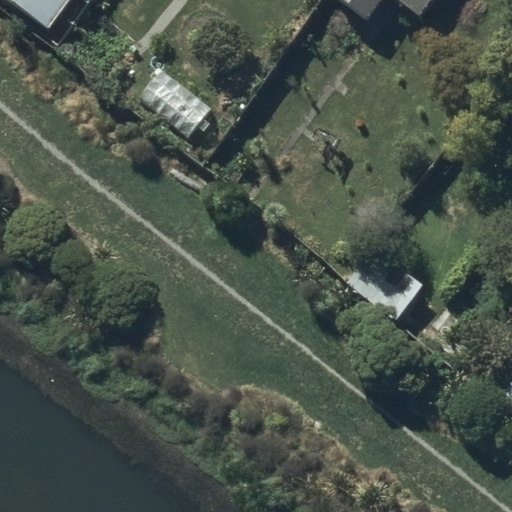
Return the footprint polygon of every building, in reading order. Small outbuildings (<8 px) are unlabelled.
[(340,0),(368,20),(381,0),(393,0),(423,21),(437,0),(340,0)] [(511,60),(466,123),(501,150),(511,136),(511,60)] [(160,64),(136,93),(191,139),(215,110),(160,64)] [(373,240),(345,275),(395,315),(423,280),(373,240)] [(511,408),(511,373),(495,396),(511,408)]
